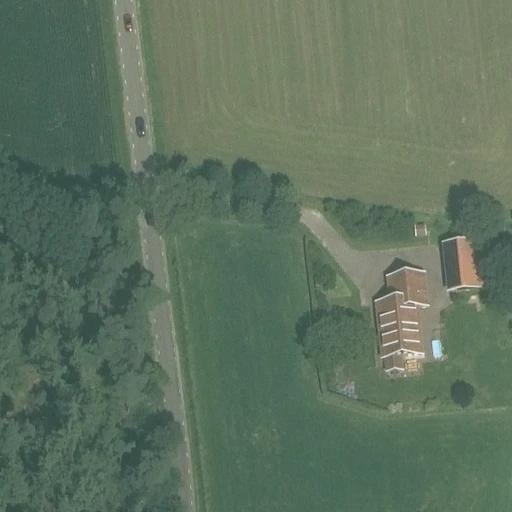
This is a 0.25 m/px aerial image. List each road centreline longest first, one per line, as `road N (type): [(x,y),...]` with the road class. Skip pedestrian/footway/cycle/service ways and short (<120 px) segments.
road 1 (tertiary): [(186,511),(130,0)]
road 2 (track): [(153,187),(46,200),(0,196)]
